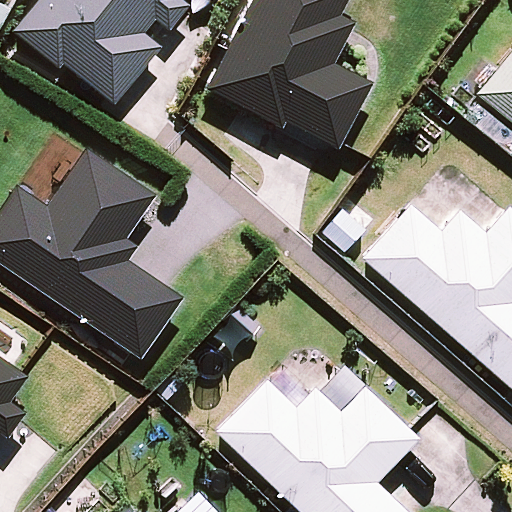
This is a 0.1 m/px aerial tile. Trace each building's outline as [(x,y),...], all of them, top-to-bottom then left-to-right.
[(176,0),(42,0),(18,31),(112,105),(157,48),(145,40),(176,0)] [(344,0),(254,0),(207,90),(334,158),(372,85),(330,63),(334,57),(353,20),(338,12),(344,0)] [(511,52),(496,73),(483,62),(465,85),(511,122),(511,52)] [(152,196),(86,151),(48,207),(18,186),(0,212),(0,261),(139,357),(180,298),(114,252),(152,196)] [(511,216),(449,162),(364,260),(511,388),(511,216)] [(372,201),(354,187),(320,234),(338,248),(372,201)] [(342,406),(291,357),(219,432),(301,511),(402,511),(372,482),(414,438),(361,387),(342,406)] [(0,446),(42,388),(0,358),(0,446)] [(137,511),(128,501),(115,511),(137,511)]
